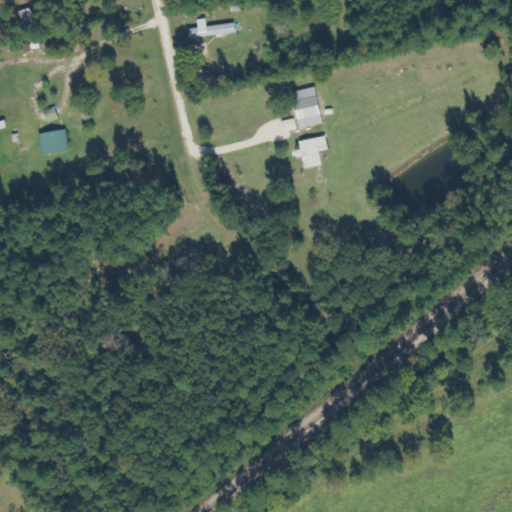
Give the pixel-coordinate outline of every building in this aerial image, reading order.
[(234,32),(233,23),(186,28),(187,37),(234,32)] [(282,79),(273,82),(276,91),(285,88),(282,79)] [(322,123),(315,87),(292,91),(298,127),(322,123)] [(38,134),(42,155),(68,149),(64,129),(38,134)] [(321,164),(315,137),(298,141),(304,168),(321,164)]
